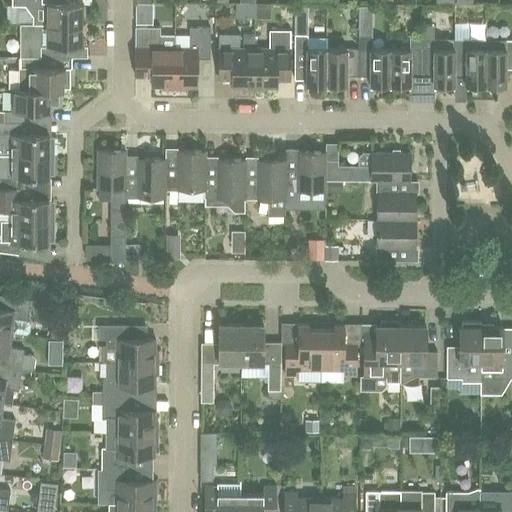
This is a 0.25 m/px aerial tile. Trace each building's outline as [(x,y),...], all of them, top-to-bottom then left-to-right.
[(32,23),(46,24),(81,24),(81,13),(83,13),(83,2),(66,2),(66,0),(11,0),(12,5),(25,5),(33,16),(32,23)] [(371,6),(358,6),(358,23),(371,23),(371,6)] [(46,24),(32,23),(20,23),(20,56),(45,56),(65,56),(65,45),(83,46),(83,34),(81,34),(81,24),(46,24)] [(454,88),(454,76),(454,48),(454,39),(454,38),(434,38),(434,25),(422,25),(422,48),(421,76),(433,76),(433,88),(454,88)] [(174,89),(174,47),(174,34),(160,34),(160,26),(135,26),(134,75),(151,75),(151,85),(162,86),(162,88),(174,89)] [(174,47),(174,89),(187,89),(187,86),(197,86),(198,58),(210,58),(210,27),(189,26),(189,47),(174,47)] [(269,47),(254,47),(254,90),(266,90),(267,87),(277,87),(277,81),(289,81),(290,29),(269,29),(269,47)] [(241,89),(254,90),(254,47),(240,47),(240,33),(219,33),(219,81),(231,81),(231,86),(241,86),(241,89)] [(306,87),(326,87),(326,47),(327,47),(327,37),(307,36),(307,34),(294,34),(294,75),(306,75),(306,87)] [(358,35),(358,47),(358,76),(370,76),(370,87),(390,87),(390,47),(372,47),(372,35),(358,35)] [(511,38),(505,39),(486,39),(486,48),(485,88),(505,88),(506,68),(511,67),(511,38)] [(454,39),(454,48),(454,76),(465,76),(465,88),(485,88),(486,48),(486,39),(454,39)] [(326,47),(326,87),(346,87),(346,76),(358,76),(358,47),(327,47),(326,47)] [(390,47),(390,87),(410,87),(410,76),(421,76),(422,48),(390,47)] [(12,88),(12,89),(63,89),(63,79),(65,79),(65,67),(45,67),(45,57),(65,57),(65,56),(45,56),(20,56),(19,88),(12,88)] [(63,90),(63,89),(12,89),(12,110),(4,110),(3,121),(0,121),(29,122),(29,111),(49,111),(49,105),(59,105),(59,90),(63,90)] [(0,143),(11,143),(11,155),(54,155),(54,136),(49,136),(49,133),(19,133),(19,122),(29,122),(0,121),(0,143)] [(125,215),(125,196),(124,196),(125,149),(97,149),(97,188),(110,188),(110,235),(125,235),(125,215)] [(125,149),(124,196),(125,196),(164,196),(165,158),(137,158),(137,175),(125,175),(125,149)] [(165,158),(164,196),(165,196),(165,188),(204,188),(204,196),(205,150),(177,150),(177,167),(165,167),(165,158)] [(244,197),(245,158),(217,158),(217,175),(205,175),(205,150),(204,196),(205,196),(205,205),(228,205),(234,211),(244,211),(244,197)] [(325,179),(325,159),(325,151),(297,151),(297,168),(285,168),(285,159),(284,202),(299,202),(299,189),(325,189),(325,179)] [(325,159),(325,179),(377,179),(398,180),(409,180),(409,152),(371,151),(371,165),(337,164),(337,159),(325,159)] [(0,165),(0,187),(19,188),(19,177),(48,177),(48,174),(53,174),(54,155),(11,155),(11,166),(0,165)] [(284,215),(284,202),(285,159),(257,159),(257,176),(245,176),(245,158),(244,197),(268,197),(268,215),(284,215)] [(376,219),(415,219),(415,192),(398,192),(398,180),(377,179),(376,219)] [(0,210),(11,211),(11,220),(53,221),(53,203),(48,203),(48,199),(19,198),(19,188),(0,187),(0,210)] [(415,219),(376,219),(376,259),(397,260),(397,246),(415,247),(415,219)] [(0,220),(0,232),(0,240),(0,239),(0,250),(18,253),(18,242),(48,243),(48,240),(53,240),(53,221),(11,220),(0,220)] [(231,230),(231,251),(244,252),(245,231),(231,230)] [(166,234),(166,259),(180,259),(180,234),(166,234)] [(298,242),(286,242),(286,256),(298,256),(298,242)] [(140,256),(140,244),(125,244),(125,256),(140,256)] [(337,245),(324,245),(324,260),(337,261),(337,245)] [(0,306),(0,330),(11,332),(26,334),(29,331),(30,323),(27,319),(30,299),(5,295),(3,307),(0,306)] [(385,386),(385,380),(400,381),(400,360),(401,325),(399,325),(399,322),(397,320),(382,320),(380,322),(379,325),(375,325),(375,350),(364,350),(363,376),(360,376),(359,389),(381,390),(381,385),(385,386)] [(481,325),(481,320),(461,320),(461,325),(459,325),(459,345),(446,345),(446,377),(462,377),(462,381),(480,381),(480,378),(481,325)] [(218,362),(240,362),(241,323),(218,323),(218,362)] [(241,323),(240,362),(263,362),(263,323),(241,323)] [(112,347),(112,361),(158,362),(158,349),(155,349),(155,338),(127,338),(127,324),(97,324),(97,338),(105,339),(105,347),(112,347)] [(320,369),(321,329),(308,329),(308,324),(297,324),(297,342),(284,342),(284,374),(297,374),(297,369),(320,369)] [(344,343),(344,324),(333,324),(333,329),(321,329),(320,369),(343,369),(343,375),(356,375),(357,343),(344,343)] [(400,360),(400,381),(403,381),(414,375),(436,375),(437,351),(425,350),(426,325),(401,325),(400,360)] [(502,325),(481,325),(480,378),(511,377),(511,345),(502,346),(502,325)] [(9,347),(11,332),(0,330),(0,366),(21,369),(33,371),(34,358),(31,354),(23,353),(24,348),(9,347)] [(101,397),(127,397),(127,385),(155,385),(155,374),(158,374),(158,362),(112,361),(106,361),(105,376),(101,376),(101,397)] [(213,401),(213,389),(213,361),(200,361),(200,388),(201,391),(201,401),(213,401)] [(267,361),(267,389),(280,389),(280,361),(267,361)] [(0,402),(2,402),(4,388),(18,390),(21,369),(0,366),(0,402)] [(431,386),(430,411),(440,411),(441,386),(431,386)] [(105,432),(115,432),(157,433),(157,420),(155,420),(155,409),(127,409),(127,397),(101,397),(101,418),(105,418),(105,432)] [(2,402),(0,402),(0,437),(12,439),(15,419),(1,417),(2,402)] [(44,443),(59,446),(61,430),(45,428),(44,443)] [(101,468),(126,468),(126,456),(154,456),(154,445),(157,445),(157,433),(115,432),(105,432),(105,447),(101,447),(101,468)] [(0,458),(9,460),(12,439),(0,437),(0,458)] [(438,452),(438,437),(409,437),(409,452),(438,452)] [(59,446),(44,443),(42,458),(57,460),(59,446)] [(200,463),(200,480),(213,480),(213,463),(200,463)] [(115,503),(156,504),(156,480),(126,480),(126,468),(101,468),(101,491),(112,491),(112,503),(115,503)] [(240,485),(217,485),(204,485),(203,511),(239,511),(240,493),(240,485)] [(240,493),(239,511),(275,511),(276,485),(263,485),(263,493),(240,493)] [(0,509),(7,510),(10,489),(0,488),(0,509)] [(444,511),(479,511),(479,501),(480,488),(477,488),(467,491),(445,491),(444,511)] [(399,511),(400,507),(400,490),(365,490),(364,511),(399,511)] [(400,490),(400,507),(399,511),(433,511),(434,491),(400,490)] [(319,511),(319,497),(296,497),(296,491),(283,491),(283,511),(319,511)] [(492,501),(479,501),(479,511),(511,511),(511,491),(492,491),(492,501)] [(319,497),(319,511),(355,511),(356,492),(343,492),(343,497),(319,497)] [(38,502),(36,511),(54,511),(55,504),(38,502)] [(155,511),(156,504),(115,503),(112,503),(111,511),(155,511)]
